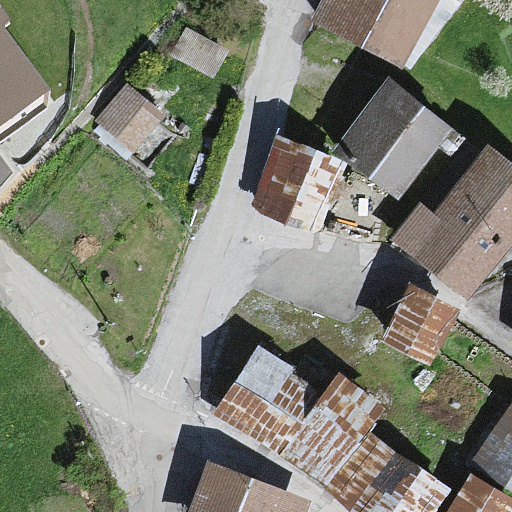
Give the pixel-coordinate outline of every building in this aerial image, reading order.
[(442,0),(326,0),(316,20),(406,68),(442,0)] [(0,3),(0,138),(64,94),(0,3)] [(458,132),(390,82),(338,151),(406,202),(458,132)] [(130,92),(99,126),(131,154),(161,120),(130,92)] [(350,168),(280,141),(252,213),(322,240),(350,168)] [(511,258),(511,161),(493,147),(407,253),(474,306),(511,258)] [(324,379),(259,338),(209,411),(321,481),(363,511),(432,511),(453,480),(420,458),(434,434),(450,442),(484,373),(438,351),(463,305),(411,281),(351,373),(332,365),(324,379)] [(511,402),(474,463),(511,486),(511,402)] [(511,511),(511,494),(474,470),(449,509),(454,511),(511,511)] [(316,511),(318,508),(207,471),(192,511),(316,511)]
